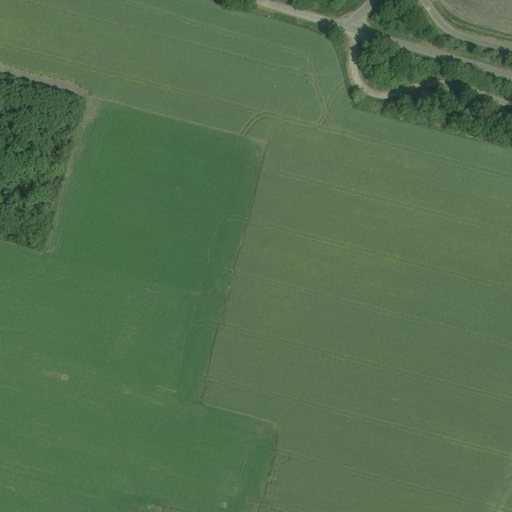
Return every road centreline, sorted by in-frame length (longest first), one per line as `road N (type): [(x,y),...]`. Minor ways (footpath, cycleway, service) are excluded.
road 1 (unclassified): [(511,77),(253,0)]
road 2 (track): [(354,30),(356,70),(371,93),(444,85),(511,107)]
